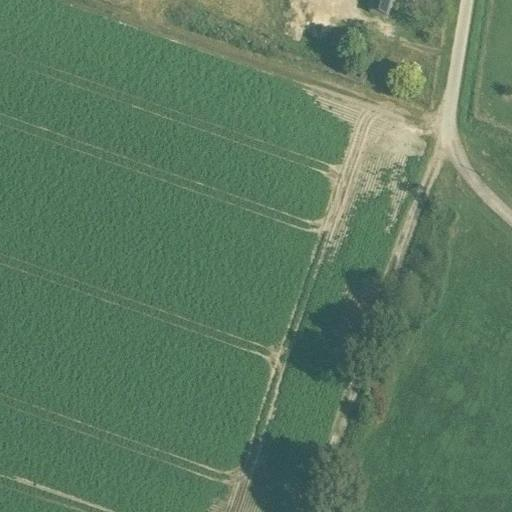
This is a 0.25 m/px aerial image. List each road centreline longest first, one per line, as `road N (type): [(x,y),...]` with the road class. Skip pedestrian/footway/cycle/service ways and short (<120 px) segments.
road 1 (track): [(440,140),(315,511)]
road 2 (track): [(444,121),(95,0)]
road 3 (unclassified): [(467,0),(440,140)]
